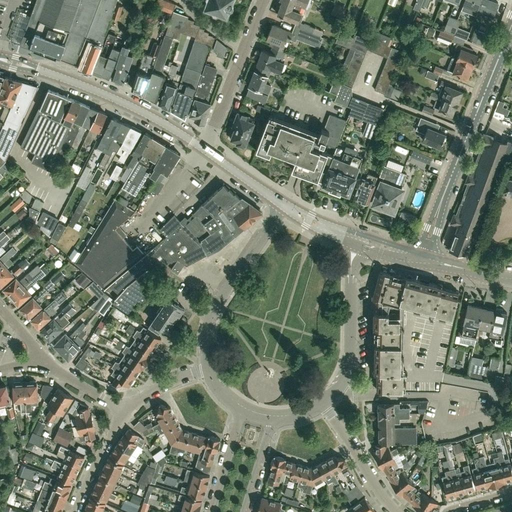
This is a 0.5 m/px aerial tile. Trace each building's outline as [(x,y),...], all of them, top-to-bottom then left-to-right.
[(20,45),(29,48),(91,70),(98,52),(101,46),(92,43),(93,40),(102,43),(106,32),(111,17),(115,3),(116,0),(36,0),(31,15),(31,16),(20,44),(20,45)] [(318,0),(319,0),(279,0),(280,0),(282,1),(277,14),(287,18),(287,19),(296,22),(294,26),(321,36),(322,31),(315,28),(298,22),(302,12),(300,11),(301,7),(305,9),(308,0),(318,0)] [(478,10),(482,0),(464,0),(462,9),(476,14),(478,10)] [(492,0),(482,0),(478,10),(493,15),(498,2),(492,0)] [(123,6),(115,3),(111,17),(118,19),(123,6)] [(347,7),(336,3),(331,15),(342,19),(347,7)] [(181,32),(182,32),(187,18),(187,16),(180,13),(172,11),(165,34),(173,37),(178,39),(181,32)] [(449,33),(455,19),(450,17),(444,32),(449,33)] [(194,21),(187,18),(182,32),(189,35),(193,23),(194,21)] [(460,21),(455,19),(449,33),(455,36),(460,21)] [(199,25),(193,23),(189,35),(195,37),(196,37),(199,27),(199,25)] [(321,36),(294,26),(292,31),(293,31),(292,32),(272,25),(267,39),(271,40),(269,45),(275,48),(283,51),(285,45),(283,44),(285,39),(289,41),(290,39),(295,41),(297,39),(319,47),(323,37),(320,36),(321,36)] [(195,37),(194,40),(200,42),(203,31),(204,29),(199,27),(196,37),(195,37)] [(350,47),(352,42),(354,38),(351,36),(350,34),(349,32),(348,31),(347,30),(346,29),(345,29),(341,27),(335,42),(350,48),(350,47)] [(475,29),(473,35),(483,39),(485,34),(475,29)] [(203,31),(200,42),(205,43),(208,34),(208,32),(203,31)] [(454,36),(440,31),(438,37),(452,42),(454,36)] [(370,50),(387,58),(388,57),(392,47),(388,46),(391,37),(377,32),(374,40),(370,50)] [(99,54),(93,71),(102,74),(109,56),(113,44),(115,39),(116,36),(109,33),(104,45),(108,47),(104,56),(99,54)] [(164,64),(173,37),(165,34),(161,45),(144,94),(157,101),(165,75),(167,76),(170,66),(164,64)] [(205,43),(210,45),(211,46),(214,37),(212,37),(213,36),(208,34),(205,43)] [(354,38),(352,42),(359,45),(362,37),(355,35),(354,38)] [(470,40),(471,41),(481,44),(483,39),(473,35),(470,40)] [(113,44),(109,56),(102,74),(109,78),(120,49),(118,49),(121,42),(115,39),(113,44)] [(194,40),(171,109),(185,117),(193,95),(201,71),(210,45),(205,43),(200,42),(194,40)] [(352,42),(350,47),(355,49),(355,51),(365,55),(367,49),(368,48),(359,45),(352,42)] [(140,92),(144,94),(161,45),(155,43),(154,43),(150,55),(144,52),(139,65),(137,71),(131,88),(140,92)] [(455,50),(452,58),(472,66),(473,64),(474,63),(475,61),(475,59),(477,54),(471,52),(473,50),(457,43),(454,49),(455,50)] [(127,53),(129,47),(122,45),(119,55),(119,56),(111,79),(123,84),(127,70),(128,70),(129,69),(128,68),(130,62),(135,64),(139,53),(133,51),(132,55),(127,53)] [(355,49),(350,47),(350,48),(340,73),(345,75),(347,68),(351,61),(353,56),(355,51),(355,49)] [(392,47),(388,57),(396,61),(400,51),(392,47)] [(258,63),(281,72),(284,62),(282,61),(285,52),(283,51),(275,48),(273,53),(263,49),(257,63),(258,63)] [(353,56),(363,60),(365,55),(355,51),(353,56)] [(351,61),(361,65),(363,60),(353,56),(351,61)] [(396,61),(388,57),(387,58),(386,63),(396,67),(398,62),(396,61)] [(467,79),(472,66),(452,58),(447,71),(454,74),(467,79)] [(351,61),(347,68),(358,73),(361,65),(351,61)] [(280,72),(281,72),(258,63),(255,71),(254,70),(251,78),(249,79),(248,82),(249,84),(248,85),(262,91),(269,93),(271,86),(265,84),(271,69),(280,72)] [(386,63),(383,68),(394,72),(396,67),(386,63)] [(166,81),(159,102),(169,108),(177,85),(181,75),(176,73),(178,66),(172,64),(166,81)] [(216,69),(205,65),(203,70),(196,91),(204,94),(207,95),(216,69)] [(347,68),(345,75),(345,76),(355,80),(358,73),(347,68)] [(391,78),(392,76),(394,72),(383,68),(381,74),(391,78)] [(437,80),(439,75),(428,70),(425,76),(437,80)] [(381,74),(379,79),(389,83),(391,78),(381,74)] [(352,87),(355,80),(345,76),(342,83),(352,87)] [(8,107),(7,106),(4,107),(0,117),(0,121),(3,123),(0,131),(0,155),(6,161),(39,86),(5,77),(0,90),(0,103),(4,105),(5,102),(9,103),(8,107)] [(379,79),(377,84),(387,89),(388,85),(389,83),(379,79)] [(431,92),(443,97),(457,103),(458,101),(459,101),(460,98),(460,96),(462,91),(454,88),(454,86),(441,81),(439,86),(442,87),(439,94),(431,91),(431,92)] [(339,89),(337,95),(334,101),(348,106),(352,96),(352,87),(342,83),(339,89)] [(375,90),(385,94),(387,89),(377,84),(375,90)] [(384,95),(389,98),(394,87),(388,85),(387,89),(385,94),(384,95)] [(39,108),(20,147),(34,153),(30,161),(48,170),(52,162),(58,151),(60,147),(61,147),(70,126),(63,122),(65,117),(72,99),(71,99),(58,93),(48,89),(40,108),(39,108)] [(204,94),(196,91),(194,98),(195,98),(189,117),(195,119),(197,120),(198,121),(200,122),(202,121),(204,122),(205,119),(206,118),(206,116),(208,110),(209,110),(210,107),(209,107),(210,104),(199,100),(200,97),(203,98),(204,94)] [(434,107),(438,109),(444,112),(444,114),(450,116),(451,115),(452,115),(455,107),(456,107),(457,103),(443,97),(431,92),(429,97),(436,100),(434,107)] [(261,93),(258,101),(265,103),(268,95),(261,93)] [(352,96),(348,106),(348,107),(354,108),(358,98),(352,96)] [(354,108),(359,110),(363,100),(358,98),(354,108)] [(63,122),(70,126),(73,120),(81,103),(72,99),(65,117),(63,122)] [(364,113),(368,103),(369,102),(363,100),(359,110),(364,113)] [(70,126),(61,147),(69,151),(72,145),(75,138),(82,124),(90,107),(81,103),(73,120),(70,126)] [(258,104),(255,110),(268,115),(270,109),(258,104)] [(421,111),(432,116),(434,110),(424,105),(421,111)] [(82,124),(75,138),(80,140),(86,127),(90,128),(98,110),(90,107),(82,124)] [(351,115),(357,117),(360,111),(354,109),(351,115)] [(90,128),(83,142),(89,144),(92,137),(94,139),(98,131),(99,131),(107,114),(98,110),(90,128)] [(250,135),(255,122),(249,119),(249,118),(238,113),(233,125),(234,125),(233,130),(234,131),(233,134),(231,134),(230,137),(230,139),(234,140),(234,139),(238,141),(237,142),(243,145),(244,143),(245,143),(248,135),(250,135)] [(290,151),(289,156),(296,159),(293,167),(292,170),(294,171),(298,172),(299,173),(300,173),(302,168),(306,170),(311,172),(309,177),(318,180),(318,179),(322,169),(328,172),(334,156),(321,151),(324,144),(336,149),(347,120),(330,114),(324,129),(322,129),(320,134),(315,132),(314,135),(312,134),(308,133),(307,132),(273,120),(268,118),(256,150),(257,151),(259,146),(263,147),(261,152),(269,155),(272,150),(279,152),(281,147),(290,151)] [(378,118),(373,116),(370,122),(376,125),(378,118)] [(102,151),(105,152),(122,121),(113,117),(105,132),(97,147),(102,150),(102,151)] [(421,117),(420,117),(415,130),(425,134),(422,140),(440,147),(445,134),(430,128),(432,122),(421,117)] [(117,152),(131,126),(122,121),(105,152),(110,155),(113,150),(117,152)] [(123,162),(133,146),(141,131),(131,126),(117,152),(121,154),(118,159),(123,162)] [(152,137),(145,132),(132,154),(135,155),(133,159),(132,158),(127,167),(132,170),(134,166),(152,137)] [(453,214),(450,223),(475,232),(476,232),(473,231),(485,201),(499,161),(501,161),(504,162),(505,160),(511,160),(511,141),(508,140),(507,142),(489,136),(483,134),(480,143),(482,144),(471,176),(468,175),(465,182),(468,183),(456,215),(453,214)] [(165,145),(152,137),(134,166),(148,174),(165,145)] [(156,178),(174,150),(166,146),(154,167),(155,168),(151,175),(156,178)] [(345,149),(341,159),(334,156),(328,172),(322,169),(318,179),(324,181),(322,184),(324,185),(324,188),(340,194),(340,193),(348,196),(349,193),(349,194),(356,175),(359,176),(364,162),(366,158),(356,154),(357,153),(345,149)] [(180,154),(174,150),(156,178),(160,181),(165,173),(168,175),(180,154)] [(430,164),(432,158),(420,153),(418,159),(430,164)] [(369,163),(364,162),(359,176),(363,178),(369,163)] [(122,167),(117,164),(110,177),(116,180),(122,167)] [(380,176),(384,177),(374,201),(373,203),(375,204),(375,206),(379,207),(380,206),(385,208),(385,210),(391,212),(392,210),(394,211),(397,201),(400,200),(401,196),(400,195),(402,189),(401,188),(406,176),(406,174),(384,165),(380,176)] [(148,174),(134,166),(132,170),(125,182),(138,190),(148,174)] [(169,176),(168,175),(165,173),(160,181),(156,178),(150,189),(157,194),(169,176)] [(366,201),(368,201),(375,182),(363,178),(359,176),(356,185),(358,186),(354,196),(360,198),(360,199),(360,200),(360,201),(360,202),(361,202),(362,202),(362,203),(363,203),(364,203),(365,202),(366,201)] [(499,194),(511,196),(511,181),(503,179),(499,194)] [(177,259),(177,260),(171,269),(177,273),(184,264),(186,266),(219,248),(260,214),(260,210),(242,197),(241,196),(240,197),(235,192),(234,193),(229,188),(228,188),(223,183),(206,200),(187,219),(185,217),(180,221),(174,215),(160,230),(165,235),(144,254),(130,266),(109,285),(120,294),(125,289),(137,277),(142,273),(144,272),(147,270),(177,259)] [(35,198),(31,205),(31,207),(39,211),(43,202),(35,198)] [(104,289),(130,266),(144,254),(137,246),(133,249),(123,238),(114,228),(118,225),(122,221),(135,211),(130,208),(114,198),(75,263),(83,270),(86,273),(94,280),(104,289)] [(87,203),(81,199),(75,210),(81,213),(87,203)] [(18,213),(22,218),(27,214),(23,209),(18,213)] [(58,219),(43,211),(37,223),(53,230),(58,219)] [(51,237),(58,241),(66,226),(58,222),(51,237)] [(457,226),(449,250),(467,254),(468,254),(475,232),(450,223),(457,226)] [(32,226),(28,230),(32,234),(36,230),(32,226)] [(6,234),(0,239),(0,246),(10,238),(6,234)] [(46,249),(53,257),(60,251),(51,244),(46,249)] [(0,274),(7,268),(1,261),(13,250),(10,246),(0,255),(0,274)] [(80,253),(74,249),(69,257),(75,261),(80,253)] [(7,268),(0,274),(0,283),(1,285),(13,274),(14,276),(22,268),(17,263),(10,270),(7,268)] [(8,293),(11,296),(32,277),(41,269),(37,265),(19,281),(16,277),(3,288),(4,289),(3,289),(7,294),(8,293)] [(41,269),(32,277),(11,296),(14,299),(13,300),(16,304),(17,303),(18,304),(30,293),(27,290),(45,274),(41,269)] [(373,296),(372,296),(372,311),(374,311),(374,327),(375,327),(375,372),(377,372),(377,390),(409,390),(409,387),(432,388),(431,391),(440,391),(442,382),(490,392),(490,389),(492,383),(444,372),(461,300),(457,299),(459,292),(442,287),(442,285),(406,275),(406,278),(380,271),(373,296)] [(155,306),(176,320),(184,308),(176,303),(178,301),(170,295),(169,296),(164,293),(152,285),(155,280),(144,272),(142,273),(137,277),(125,289),(120,294),(112,302),(128,313),(137,300),(142,303),(147,297),(157,303),(155,306)] [(83,273),(75,280),(84,288),(91,280),(83,273)] [(54,275),(50,279),(54,284),(59,280),(54,275)] [(44,286),(44,287),(21,307),(25,312),(24,313),(26,316),(28,315),(29,316),(41,305),(37,301),(55,285),(54,284),(50,279),(43,285),(44,286)] [(100,288),(95,293),(99,297),(104,292),(100,288)] [(101,306),(109,296),(105,292),(99,297),(95,301),(101,306)] [(55,298),(31,319),(35,323),(34,324),(37,327),(37,326),(38,327),(56,312),(52,308),(59,302),(55,298)] [(45,334),(44,335),(47,339),(48,338),(49,339),(62,327),(66,324),(62,319),(68,314),(69,315),(74,309),(69,304),(62,310),(62,311),(41,330),(45,334)] [(474,345),(477,334),(483,307),(467,304),(466,310),(463,310),(462,317),(465,317),(463,326),(460,326),(457,342),(474,346),(474,345)] [(176,320),(155,306),(151,312),(156,316),(148,327),(158,334),(162,328),(167,332),(176,320)] [(490,332),(491,328),(495,310),(483,307),(477,334),(481,335),(482,331),(490,332)] [(507,312),(495,310),(491,328),(490,332),(489,337),(501,339),(507,312)] [(83,322),(77,328),(69,336),(65,332),(54,344),(55,345),(55,347),(57,349),(58,349),(61,351),(81,332),(82,329),(86,325),(83,322)] [(135,333),(155,347),(161,339),(143,327),(141,331),(139,331),(137,329),(135,333)] [(81,332),(61,351),(64,354),(64,356),(65,358),(67,358),(68,358),(79,346),(76,343),(86,333),(82,329),(81,332)] [(155,347),(135,333),(133,336),(135,337),(135,339),(132,342),(151,356),(152,355),(150,354),(155,347)] [(124,348),(146,363),(151,356),(132,342),(130,346),(128,347),(126,345),(124,348)] [(74,366),(82,371),(89,362),(85,359),(92,349),(88,347),(74,366)] [(122,358),(141,371),(146,363),(124,348),(122,351),(124,353),(124,354),(122,358)] [(113,364),(134,378),(139,370),(140,371),(141,371),(122,358),(119,362),(117,362),(115,361),(113,364)] [(116,378),(112,384),(120,385),(123,382),(129,386),(134,378),(113,364),(111,367),(113,368),(113,370),(111,374),(116,378)] [(473,364),(471,371),(484,374),(486,367),(473,364)] [(484,374),(471,371),(469,371),(468,376),(483,380),(484,374)] [(21,417),(26,416),(25,383),(20,383),(20,381),(14,382),(14,384),(13,384),(14,402),(20,402),(21,417)] [(32,416),(32,412),(32,405),(31,402),(38,401),(38,400),(37,383),(36,383),(36,381),(29,381),(30,383),(25,383),(26,416),(32,416)] [(45,397),(49,391),(52,386),(43,384),(40,396),(45,397)] [(0,405),(11,402),(9,395),(8,396),(6,385),(1,386),(0,385),(0,405)] [(46,417),(49,419),(65,393),(57,388),(47,405),(51,408),(46,417)] [(65,393),(49,419),(53,421),(58,412),(62,415),(73,398),(65,393)] [(419,401),(419,402),(419,414),(425,413),(428,401),(419,401)] [(78,425),(93,422),(91,414),(90,415),(88,407),(80,402),(73,414),(76,415),(78,425)] [(160,422),(174,415),(170,407),(160,404),(159,405),(155,407),(155,410),(157,414),(156,415),(160,422)] [(378,414),(409,413),(409,408),(399,408),(399,404),(378,404),(378,414)] [(378,414),(379,443),(416,442),(415,428),(394,428),(394,423),(400,423),(399,418),(409,418),(409,413),(378,414)] [(160,422),(153,427),(152,427),(154,430),(156,429),(157,430),(160,434),(165,431),(165,432),(179,424),(174,415),(160,422)] [(40,434),(45,424),(38,421),(33,431),(40,434)] [(142,425),(139,421),(133,426),(140,433),(147,429),(142,425)] [(81,441),(95,437),(93,429),(95,429),(93,422),(78,425),(81,441)] [(176,443),(184,429),(181,427),(179,424),(165,432),(171,442),(171,443),(169,452),(173,453),(176,443)] [(53,439),(67,446),(73,433),(59,427),(53,439)] [(128,429),(124,435),(137,444),(141,447),(144,441),(143,438),(137,435),(128,429)] [(176,443),(173,453),(177,455),(178,452),(179,451),(184,452),(186,446),(189,447),(193,433),(187,431),(184,429),(176,443)] [(200,451),(200,450),(202,451),(206,436),(193,433),(189,447),(189,448),(200,451)] [(481,433),(472,436),(475,444),(484,442),(481,433)] [(117,444),(130,453),(137,444),(124,435),(124,434),(117,444)] [(200,450),(200,451),(195,469),(209,473),(215,451),(217,451),(217,450),(219,447),(220,444),(220,441),(220,439),(219,439),(217,437),(213,436),(210,436),(208,436),(208,437),(206,436),(202,451),(200,450)] [(461,442),(452,445),(455,454),(464,452),(461,442)] [(451,443),(443,446),(447,460),(451,459),(448,448),(452,447),(451,443)] [(137,458),(130,453),(117,444),(110,454),(124,463),(131,467),(133,462),(137,458)] [(374,452),(378,461),(392,454),(393,456),(398,453),(396,448),(390,451),(388,445),(385,446),(385,444),(376,445),(376,451),(374,452)] [(41,446),(38,451),(49,457),(52,452),(41,446)] [(66,459),(80,465),(84,457),(61,446),(59,450),(68,454),(66,459)] [(18,458),(16,448),(6,449),(9,460),(18,458)] [(163,456),(160,451),(153,455),(156,460),(163,456)] [(499,456),(506,481),(511,478),(511,470),(508,458),(504,459),(502,451),(498,452),(499,456)] [(30,453),(26,461),(42,467),(46,459),(30,453)] [(393,456),(392,454),(378,461),(382,470),(384,469),(388,475),(395,470),(395,469),(398,467),(396,463),(393,456)] [(287,472),(290,461),(285,460),(286,459),(284,458),(282,457),(279,456),(276,456),(274,455),(273,457),(272,459),(271,462),(271,465),(270,467),(272,468),(268,481),(278,484),(282,470),(287,472)] [(164,456),(157,461),(158,461),(161,465),(165,463),(167,461),(164,456)] [(326,460),(333,473),(345,467),(346,463),(344,459),(334,456),(326,460)] [(497,485),(506,482),(506,481),(499,456),(493,458),(494,462),(491,463),(497,485)] [(123,465),(108,457),(104,467),(119,474),(123,465)] [(54,460),(53,463),(76,474),(80,465),(66,459),(64,464),(54,460)] [(336,479),(333,473),(326,460),(318,465),(325,478),(328,483),(332,481),(333,482),(335,484),(338,482),(336,479)] [(480,462),(487,487),(497,485),(491,463),(487,464),(485,460),(480,462)] [(155,468),(154,471),(161,473),(162,473),(165,463),(161,465),(158,461),(157,464),(155,468)] [(299,480),(299,479),(303,466),(290,461),(287,472),(291,473),(290,478),(299,480)] [(471,468),(473,474),(477,488),(486,486),(487,488),(487,487),(480,462),(475,463),(476,467),(471,468)] [(53,463),(51,467),(60,471),(58,476),(72,483),(76,474),(53,463)] [(21,465),(18,474),(23,476),(27,467),(21,465)] [(147,465),(142,474),(144,475),(152,477),(153,476),(154,471),(155,468),(150,466),(147,465)] [(314,466),(312,466),(312,471),(307,487),(305,492),(310,494),(313,485),(325,478),(318,465),(314,467),(314,466)] [(460,471),(466,492),(475,489),(468,465),(463,466),(464,470),(460,471)] [(301,491),(305,492),(307,487),(312,471),(312,466),(309,467),(308,467),(303,466),(299,479),(299,480),(297,486),(302,487),(301,491)] [(119,474),(104,467),(100,476),(115,483),(119,474)] [(129,468),(127,473),(137,477),(139,472),(129,468)] [(450,470),(457,494),(466,492),(460,471),(456,473),(455,468),(450,470)] [(185,474),(192,476),(190,482),(206,487),(209,476),(187,469),(185,474)] [(396,489),(408,479),(400,469),(396,471),(395,470),(388,475),(391,480),(389,481),(396,489)] [(441,477),(443,483),(447,497),(457,494),(450,470),(444,471),(446,476),(441,477)] [(142,474),(138,482),(141,483),(146,485),(147,482),(147,481),(151,482),(152,477),(144,475),(142,474)] [(115,483),(100,476),(95,485),(110,492),(115,483)] [(44,481),(43,485),(67,494),(71,485),(53,478),(50,484),(44,481)] [(414,486),(408,479),(396,489),(403,497),(404,495),(409,500),(415,493),(414,492),(416,489),(414,486)] [(131,495),(134,486),(119,482),(117,492),(131,495)] [(180,491),(187,493),(203,498),(206,487),(190,482),(189,488),(182,486),(180,491)] [(14,494),(17,486),(12,484),(8,491),(14,494)] [(21,485),(19,491),(34,497),(36,491),(21,485)] [(67,494),(43,485),(42,489),(39,494),(49,497),(64,503),(67,494)] [(95,485),(91,494),(106,501),(108,496),(115,500),(117,495),(110,492),(95,485)] [(350,504),(363,495),(357,487),(350,491),(346,485),(341,488),(342,490),(350,504)] [(412,505),(421,511),(429,498),(421,493),(418,491),(416,494),(415,493),(409,500),(414,504),(412,505)] [(130,501),(139,505),(142,497),(133,493),(130,501)] [(37,499),(36,502),(60,511),(64,503),(49,497),(39,494),(37,499)] [(185,501),(183,507),(199,511),(202,502),(200,502),(201,500),(179,494),(178,499),(185,501)] [(86,506),(100,511),(110,511),(111,511),(103,508),(105,503),(90,497),(86,506)] [(262,497),(259,506),(280,511),(283,511),(284,509),(282,508),(281,507),(282,503),(262,497)] [(359,511),(370,504),(364,497),(349,509),(351,511),(359,511)] [(437,511),(441,505),(429,498),(421,511),(437,511)] [(33,511),(34,511),(60,511),(36,502),(33,511)] [(129,511),(136,511),(139,507),(130,503),(126,510),(129,511)]
